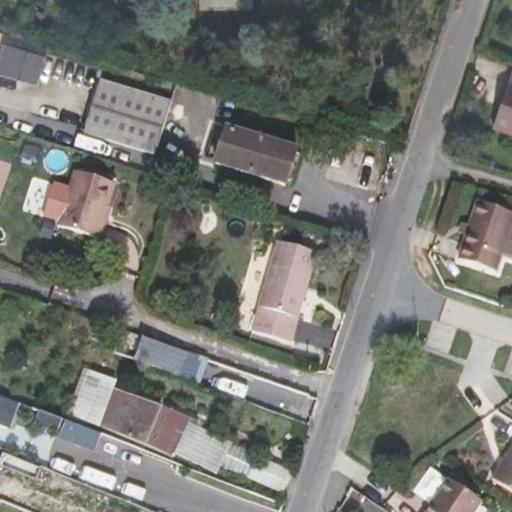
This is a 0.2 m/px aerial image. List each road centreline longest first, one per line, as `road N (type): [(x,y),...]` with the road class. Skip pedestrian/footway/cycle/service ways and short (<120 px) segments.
road 1 (residential): [(380,286),(303,511)]
road 2 (residential): [(419,167),(474,0)]
road 3 (residential): [(511,336),(380,286)]
road 4 (residential): [(419,167),(380,286)]
